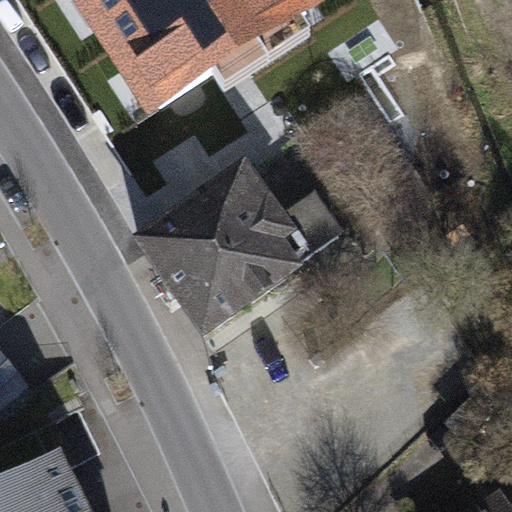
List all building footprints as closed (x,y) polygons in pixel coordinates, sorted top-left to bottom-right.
[(306,14),(296,0),(88,0),(160,108),(231,62),(306,14)] [(466,0),(481,31),(511,15),(511,14),(504,0),(466,0)] [(243,177),(141,248),(204,337),(293,274),(291,270),(338,237),(313,203),(278,227),(243,177)] [(0,415),(24,399),(0,364),(0,415)] [(82,511),(58,463),(0,491),(0,511),(82,511)]
